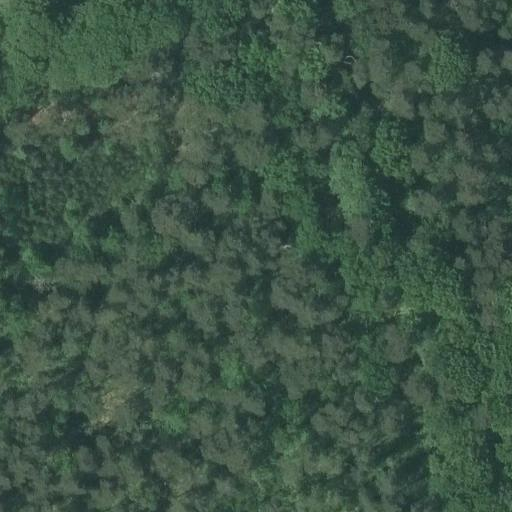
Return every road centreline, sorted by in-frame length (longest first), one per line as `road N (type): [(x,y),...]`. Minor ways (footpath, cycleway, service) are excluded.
road 1 (unknown): [(447,511),(204,0)]
road 2 (track): [(281,0),(511,505)]
